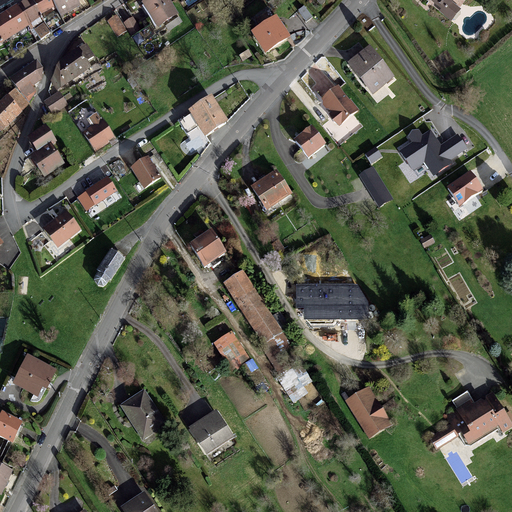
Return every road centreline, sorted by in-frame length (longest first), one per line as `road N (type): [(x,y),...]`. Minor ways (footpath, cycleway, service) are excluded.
road 1 (residential): [(274,86),(146,246),(15,511)]
road 2 (residential): [(57,43),(8,181),(15,209),(27,211),(227,79),(258,73),(274,86)]
road 3 (unknown): [(199,172),(314,341),(355,362),(457,356),(486,374)]
